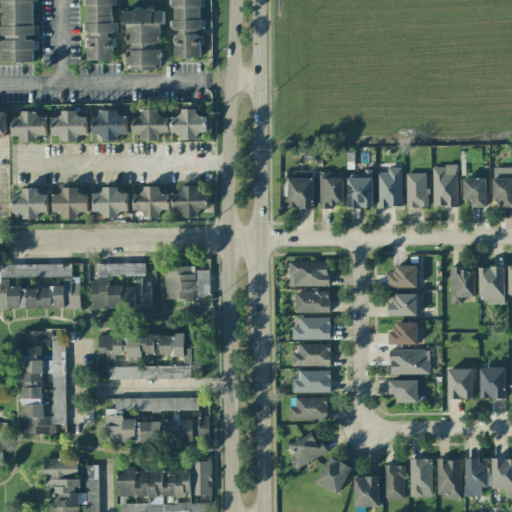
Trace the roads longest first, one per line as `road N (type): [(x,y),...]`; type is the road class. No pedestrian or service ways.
road 1 (residential): [(511,234),(0,240)]
road 2 (secondary): [(232,0),(228,511)]
road 3 (secondary): [(257,237),(256,0)]
road 4 (secondary): [(261,511),(258,312)]
road 5 (residential): [(360,236),(362,431)]
road 6 (residential): [(362,431),(511,430)]
